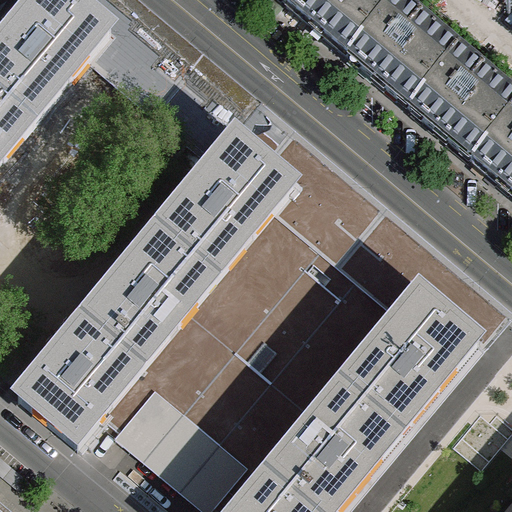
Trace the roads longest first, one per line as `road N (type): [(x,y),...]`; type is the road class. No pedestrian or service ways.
road 1 (tertiary): [(511,267),(186,0)]
road 2 (residential): [(0,431),(97,511)]
